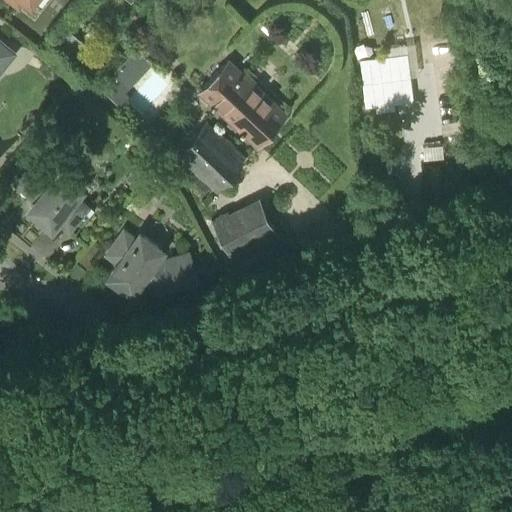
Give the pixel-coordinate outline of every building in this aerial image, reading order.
[(0,68),(13,52),(0,42),(0,68)] [(116,102),(128,91),(123,87),(150,62),(135,45),(109,68),(117,77),(104,89),(116,102)] [(364,62),(367,109),(376,108),(376,115),(395,113),(394,107),(414,106),(411,59),(364,62)] [(228,60),(199,91),(256,144),(285,113),(228,60)] [(207,119),(175,154),(216,192),(248,156),(207,119)] [(142,176),(150,168),(141,161),(134,169),(142,176)] [(35,163),(18,183),(37,199),(31,207),(51,224),(57,216),(69,225),(85,205),(74,196),(81,188),(60,171),(54,179),(35,163)] [(227,210),(210,219),(232,262),(278,239),(257,198),(228,212),(227,210)] [(115,268),(109,277),(131,293),(137,283),(142,277),(159,289),(194,278),(187,253),(164,260),(157,255),(162,249),(140,233),(135,240),(124,232),(109,254),(120,261),(115,268)]
